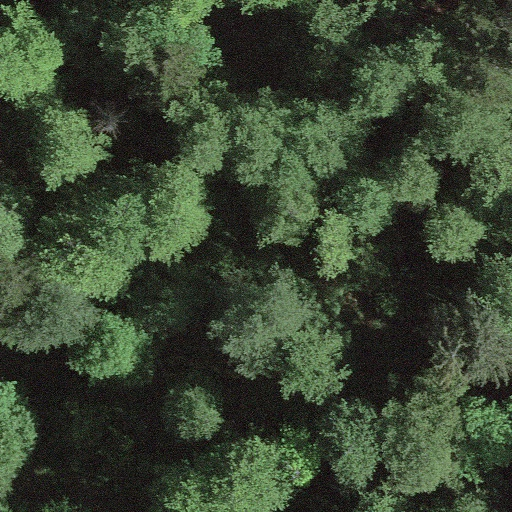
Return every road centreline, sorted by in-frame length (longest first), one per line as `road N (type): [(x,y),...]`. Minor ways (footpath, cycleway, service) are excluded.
road 1 (track): [(511,356),(0,369)]
road 2 (track): [(506,502),(509,444),(492,415),(434,360)]
